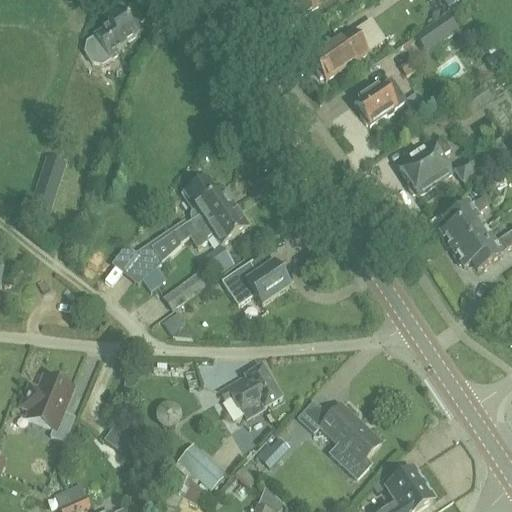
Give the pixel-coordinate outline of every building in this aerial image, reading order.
[(293,27),(298,30),(306,25),(304,20),(318,11),(312,2),(315,0),(288,0),(275,8),(281,17),(280,20),(285,26),(288,27),(290,30),(293,27)] [(92,66),(102,68),(111,63),(110,61),(119,56),(116,51),(137,38),(126,21),(129,19),(122,9),(104,21),(109,30),(95,39),(86,44),(85,55),(92,66)] [(457,35),(445,17),(412,39),(424,57),(457,35)] [(367,56),(356,40),(344,48),(339,41),(313,58),(318,66),(315,68),(326,83),(367,56)] [(494,76),(506,68),(498,57),(486,65),(494,76)] [(354,106),(369,129),(405,104),(390,82),(354,106)] [(461,103),(472,118),(496,100),(485,85),(461,103)] [(416,197),(418,200),(451,178),(439,160),(449,153),(442,142),(431,150),(429,147),(418,154),(420,157),(399,172),(409,187),(408,191),(412,197),(416,197)] [(453,173),(461,185),(477,175),(479,178),(486,173),(475,158),(453,173)] [(67,166),(47,159),(43,171),(63,178),(67,166)] [(186,227),(155,248),(164,262),(180,249),(179,248),(189,241),(235,210),(229,202),(230,199),(226,193),(223,193),(221,190),(218,192),(207,177),(199,183),(195,179),(180,198),(191,213),(189,216),(189,220),(189,222),(190,224),(186,227)] [(483,196),(491,208),(502,200),(495,189),(493,189),(488,182),(479,188),(484,195),(483,196)] [(31,206),(51,213),(55,201),(35,194),(31,206)] [(451,250),(481,230),(467,208),(444,223),(449,232),(442,236),(451,250)] [(248,231),(235,210),(189,241),(196,252),(208,244),(206,242),(213,237),(221,249),(248,231)] [(472,265),(477,273),(500,259),(499,257),(511,248),(511,234),(511,235),(511,234),(492,246),(481,230),(451,250),(464,270),(472,265)] [(166,264),(171,270),(189,256),(184,250),(166,264)] [(273,268),(257,279),(249,266),(221,285),(237,310),(244,305),(254,299),(261,309),(288,291),(273,268)] [(162,301),(172,315),(208,289),(198,275),(162,301)] [(201,322),(189,306),(167,323),(179,339),(201,322)] [(231,399),(245,423),(264,411),(264,412),(282,402),(262,369),(245,380),(220,396),(225,404),(231,399)] [(50,439),(64,445),(74,421),(62,416),(73,391),(44,380),(39,393),(29,389),(21,410),(30,414),(27,422),(53,433),(50,439)] [(329,458),(357,485),(373,468),(366,462),(381,446),(341,408),(330,419),(314,404),(297,422),(314,438),(319,432),(337,449),(329,458)] [(164,430),(167,430),(169,430),(172,430),(173,429),(175,427),(177,426),(178,423),(179,421),(179,418),(178,416),(178,414),(177,412),(176,411),(174,410),(173,409),(171,408),(169,408),(167,408),(165,408),(163,409),(162,410),(160,411),(159,412),(158,414),(157,416),(157,417),(156,419),(156,420),(156,421),(157,424),(158,426),(160,428),(162,429),(164,430)] [(103,444),(127,460),(136,447),(113,431),(103,444)] [(259,462),(269,472),(289,451),(279,441),(259,462)] [(178,464),(210,494),(225,479),(192,448),(178,464)] [(434,511),(430,506),(433,504),(413,473),(386,491),(395,506),(385,511),(434,511)] [(161,511),(176,511),(180,502),(197,509),(203,494),(187,481),(176,477),(161,511)] [(217,495),(220,499),(235,485),(231,481),(217,495)] [(386,490),(380,481),(372,490),(377,497),(386,490)] [(281,511),(284,510),(276,503),(277,501),(264,489),(254,511),(281,511)] [(74,511),(72,505),(71,505),(68,498),(59,502),(62,509),(58,511),(74,511)] [(85,499),(72,505),(74,511),(87,511),(90,511),(85,499)]
